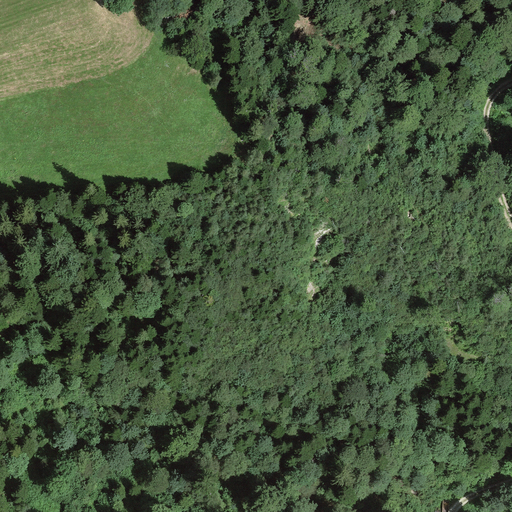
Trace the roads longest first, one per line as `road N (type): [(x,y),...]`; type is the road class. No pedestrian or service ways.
road 1 (track): [(0,197),(167,168),(209,149),(220,124),(220,84),(207,0)]
road 2 (track): [(511,83),(493,95),(485,119),(511,214)]
